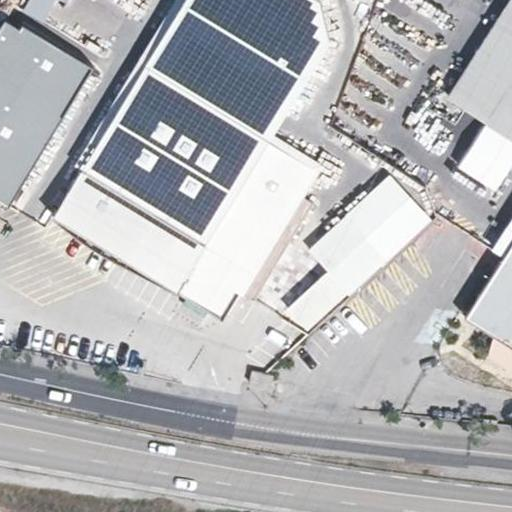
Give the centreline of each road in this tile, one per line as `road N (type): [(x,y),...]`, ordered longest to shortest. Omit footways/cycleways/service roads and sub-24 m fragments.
road 1 (unclassified): [(511,453),(277,427),(0,373)]
road 2 (primary): [(0,423),(220,465),(511,504)]
road 3 (unknown): [(277,427),(352,360),(511,413)]
